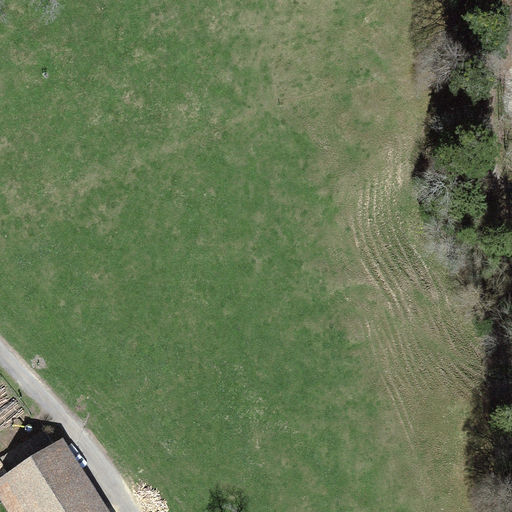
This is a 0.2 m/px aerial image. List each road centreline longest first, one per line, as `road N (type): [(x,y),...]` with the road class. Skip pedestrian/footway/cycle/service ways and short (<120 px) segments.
road 1 (track): [(0,351),(134,511)]
road 2 (track): [(476,0),(491,66),(497,165),(511,181)]
